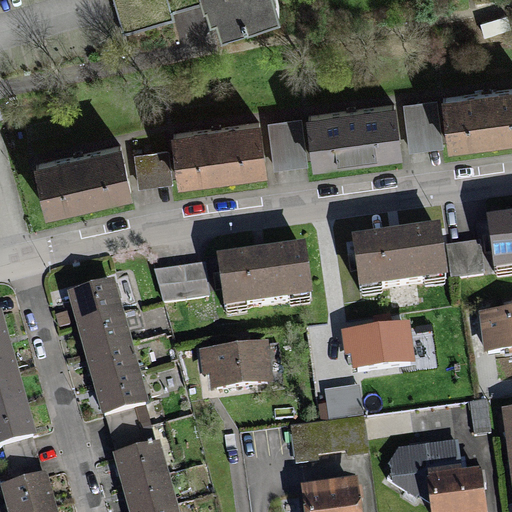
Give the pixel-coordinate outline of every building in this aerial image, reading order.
[(206,0),(107,0),(119,39),(211,13),(206,0)] [(206,0),(211,13),(215,30),(276,13),(272,0),(206,0)] [(511,150),(511,94),(436,101),(441,156),(511,150)] [(395,164),(391,108),(303,115),(308,171),(395,164)] [(431,115),(400,117),(403,161),(435,158),(431,115)] [(261,180),(257,125),(169,131),(174,187),(261,180)] [(295,130),(263,133),(267,177),(299,174),(295,130)] [(28,161),(41,218),(129,198),(117,141),(28,161)] [(160,159),(132,161),(134,192),(163,190),(160,159)] [(511,231),(481,234),(486,286),(511,283),(511,231)] [(442,295),(437,241),(348,250),(353,304),(442,295)] [(472,253),(446,256),(449,290),(475,287),(472,253)] [(297,260),(212,271),(218,322),(304,312),(297,260)] [(203,302),(198,274),(155,281),(166,307),(203,302)] [(99,427),(132,418),(146,414),(109,287),(62,301),(72,335),(80,362),(89,394),(96,419),(99,427)] [(511,320),(471,325),(476,369),(511,364),(511,320)] [(402,335),(334,342),(337,370),(349,369),(351,385),(407,379),(402,335)] [(0,451),(29,443),(28,439),(19,409),(10,377),(2,349),(0,340),(0,451)] [(265,352),(181,359),(183,381),(197,380),(199,399),(268,393),(265,352)] [(486,406),(466,408),(469,437),(489,435),(486,406)] [(107,456),(141,446),(132,418),(99,427),(107,456)] [(504,511),(511,511),(511,421),(496,423),(504,511)] [(340,467),(360,465),(357,428),(284,435),(288,471),(313,469),(312,461),(339,459),(340,467)] [(0,451),(0,453),(10,488),(39,479),(29,443),(0,451)] [(141,446),(107,456),(116,488),(123,511),(173,511),(153,443),(141,446)] [(454,446),(389,451),(391,481),(420,479),(422,511),(477,511),(474,477),(457,479),(454,446)] [(48,511),(47,508),(39,479),(10,488),(0,490),(0,504),(2,511),(48,511)] [(346,511),(344,490),(296,496),(298,511),(346,511)]
